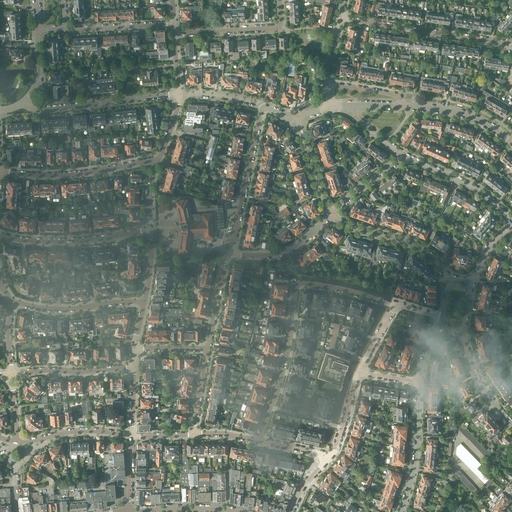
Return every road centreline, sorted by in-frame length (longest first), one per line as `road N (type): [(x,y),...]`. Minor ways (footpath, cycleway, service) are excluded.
road 1 (residential): [(258,440),(297,285),(393,306)]
road 2 (residential): [(339,17),(511,41)]
road 3 (residential): [(24,104),(34,111),(179,94)]
road 4 (residential): [(0,172),(69,175),(157,161)]
road 5 (residential): [(0,236),(68,242),(150,229)]
road 6 (residential): [(231,252),(263,108)]
road 7 (residential): [(447,277),(427,252),(351,228),(332,213)]
road 8 (residential): [(10,299),(55,309),(144,302)]
road 9 (residential): [(174,33),(278,27),(278,0)]
road 10 (residential): [(401,511),(417,448),(418,382)]
road 11 (residential): [(511,222),(473,187),(403,156)]
